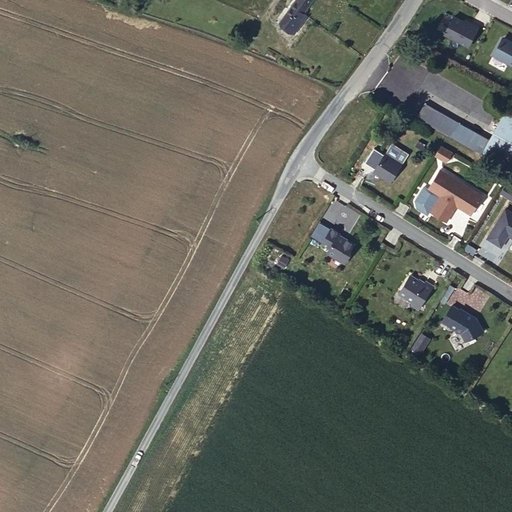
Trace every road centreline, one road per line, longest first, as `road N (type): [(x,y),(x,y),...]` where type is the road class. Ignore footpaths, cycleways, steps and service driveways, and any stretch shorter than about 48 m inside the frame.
road 1 (unclassified): [(299,163),(105,511)]
road 2 (residential): [(299,163),(511,295)]
road 3 (unclassified): [(413,0),(299,163)]
